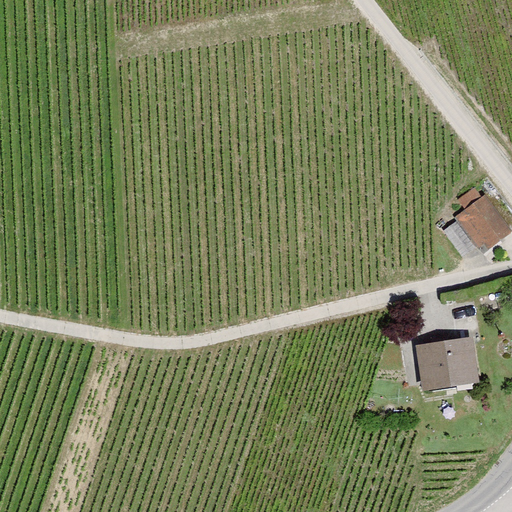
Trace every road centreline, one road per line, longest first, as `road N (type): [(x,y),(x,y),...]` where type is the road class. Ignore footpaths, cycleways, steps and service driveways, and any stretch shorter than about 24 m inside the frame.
road 1 (track): [(0,315),(173,343),(511,268)]
road 2 (unclassified): [(362,0),(511,190)]
